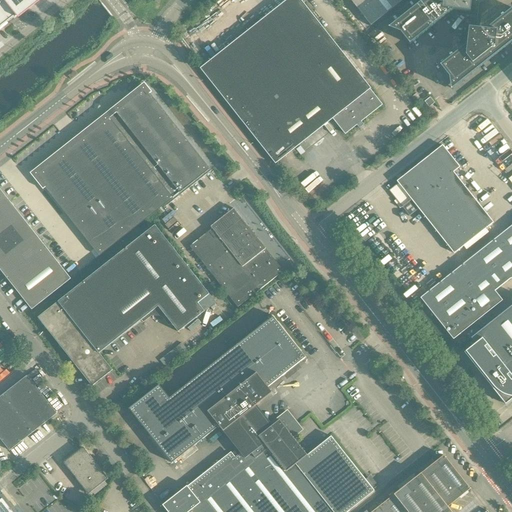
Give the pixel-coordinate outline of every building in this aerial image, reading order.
[(0,0),(0,27),(15,16),(18,19),(41,0),(0,0)] [(300,0),(287,0),(200,69),(275,163),(332,118),(345,134),(382,105),(369,89),(370,89),(300,0)] [(350,0),(371,25),(403,0),(350,0)] [(424,0),(388,29),(400,34),(409,45),(453,11),(461,11),(460,15),(470,16),(469,28),(468,28),(466,45),(440,66),(449,78),(451,90),(462,81),(511,42),(511,8),(485,30),(472,28),(474,10),(478,11),(479,4),(481,3),(482,2),(484,1),(484,0),(424,0)] [(122,104),(114,110),(116,113),(109,118),(107,116),(34,174),(99,256),(209,169),(144,87),(136,93),(122,104)] [(427,96),(423,99),(425,101),(424,102),(429,108),(434,103),(430,97),(429,98),(427,96)] [(398,183),(389,191),(409,217),(419,209),(454,254),(493,223),(453,172),(460,167),(442,146),(399,180),(397,182),(398,183)] [(0,270),(31,310),(71,279),(0,189),(0,270)] [(234,209),(211,227),(212,229),(190,247),(238,307),(283,271),(234,209)] [(155,225),(38,318),(70,359),(71,360),(79,371),(80,371),(92,387),(92,386),(113,370),(99,353),(141,320),(158,307),(171,324),(178,332),(204,312),(198,303),(209,294),(155,225)] [(511,225),(421,298),(453,339),(502,301),(494,291),(511,277),(511,225)] [(511,305),(471,338),(475,344),(464,353),(505,405),(511,399),(511,305)] [(347,511),(349,511),(374,491),(331,436),(307,455),(293,438),(295,437),(286,425),(290,421),(284,414),(278,419),(271,424),(256,405),(272,393),(268,387),(287,372),(287,373),(294,367),(305,358),(273,317),(169,399),(159,385),(129,409),(172,463),(219,426),(223,432),(223,431),(240,453),(235,457),(230,452),(187,486),(163,505),(168,511),(347,511)] [(0,397),(0,439),(9,451),(56,414),(27,376),(0,397)] [(64,463),(71,472),(88,494),(108,479),(83,448),(64,463)] [(451,511),(447,507),(470,489),(443,456),(372,511),(451,511)] [(16,511),(1,492),(0,492),(0,511),(16,511)]
